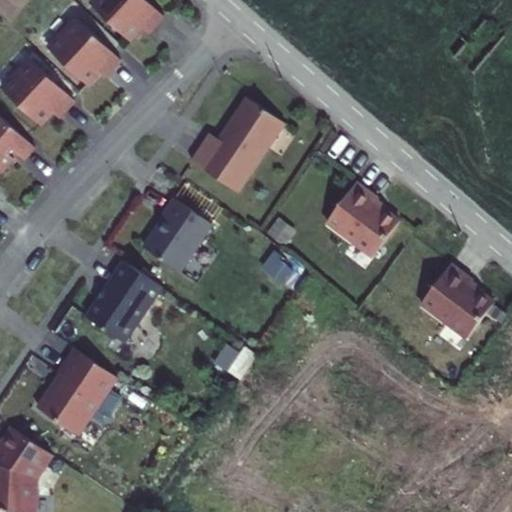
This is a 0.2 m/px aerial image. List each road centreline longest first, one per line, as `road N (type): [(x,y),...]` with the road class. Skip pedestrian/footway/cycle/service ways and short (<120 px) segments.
road 1 (residential): [(238,17),(511,252)]
road 2 (residential): [(0,278),(238,17)]
